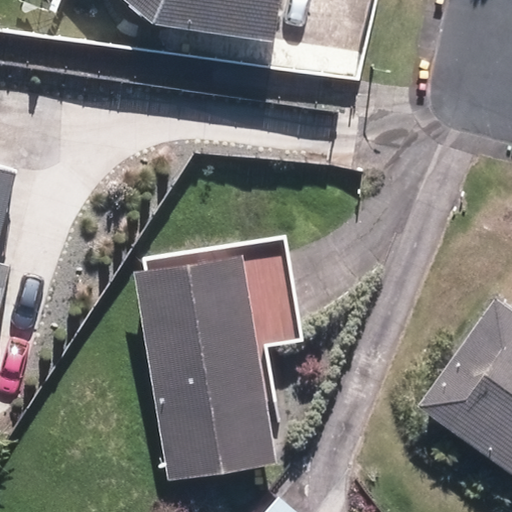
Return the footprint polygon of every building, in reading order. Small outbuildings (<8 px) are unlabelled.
[(124,0),(157,27),(278,46),(285,0),(124,0)] [(0,325),(15,270),(0,266),(0,244),(18,177),(0,171),(0,325)] [(137,273),(170,483),(277,465),(244,257),(137,273)] [(420,408),(511,474),(511,311),(498,302),(420,408)] [(265,511),(294,511),(277,498),(265,511)]
